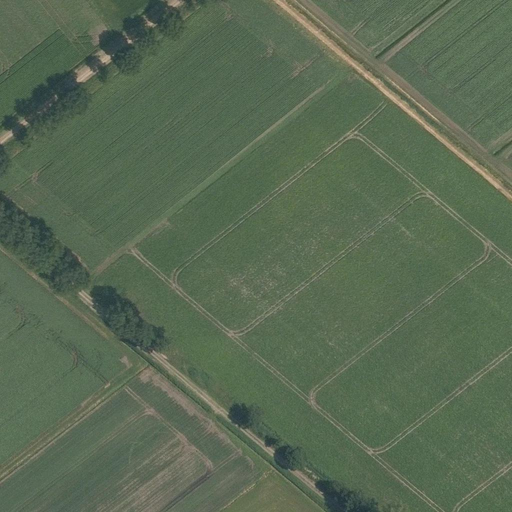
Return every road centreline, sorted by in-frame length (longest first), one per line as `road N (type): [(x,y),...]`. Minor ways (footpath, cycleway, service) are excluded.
road 1 (track): [(0,224),(342,511)]
road 2 (track): [(0,139),(175,0)]
